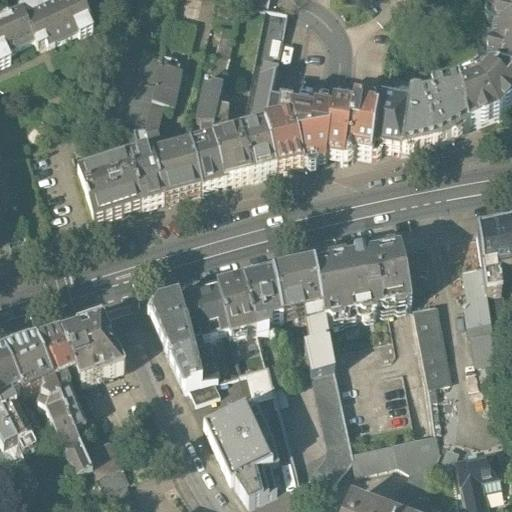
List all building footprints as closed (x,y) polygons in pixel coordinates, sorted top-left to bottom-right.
[(44,0),(18,13),(21,17),(30,36),(28,37),(34,51),(36,55),(43,53),(90,36),(78,0),(71,0),(47,8),(44,0)] [(511,0),(502,0),(500,10),(511,12),(511,0)] [(511,12),(500,10),(484,73),(511,85),(511,12)] [(270,110),(288,19),(263,14),(245,105),(270,110)] [(21,17),(0,25),(0,72),(11,67),(9,61),(34,51),(28,37),(30,36),(21,17)] [(164,61),(141,57),(125,136),(147,140),(152,117),(157,92),(160,78),(164,61)] [(505,124),(511,116),(511,85),(484,73),(459,82),(473,136),(488,130),(505,124)] [(382,117),(375,164),(379,164),(382,162),(383,158),(397,160),(405,161),(416,95),(418,80),(390,75),(382,117)] [(157,92),(152,117),(174,121),(183,83),(160,78),(157,92)] [(416,95),(405,161),(442,152),(473,136),(459,82),(416,95)] [(225,94),(206,89),(197,127),(215,132),(225,94)] [(328,172),(329,167),(336,168),(348,170),(355,168),(358,162),(375,164),(382,117),(341,111),(335,110),(334,120),(328,119),(316,118),(315,121),(294,118),(290,126),(302,172),(322,173),(328,172)] [(275,179),(302,172),(290,126),(266,130),(267,134),(275,179)] [(267,134),(239,142),(249,186),(272,180),(275,179),(267,134)] [(159,142),(148,145),(152,158),(153,163),(160,162),(159,157),(162,156),(159,142)] [(232,190),(249,186),(239,142),(214,147),(225,192),(232,190)] [(188,155),(200,198),(219,193),(225,192),(214,147),(188,155)] [(191,201),(200,198),(188,155),(160,162),(153,163),(164,208),(191,201)] [(121,167),(115,169),(132,217),(137,215),(164,208),(153,163),(152,158),(121,167)] [(93,229),(132,217),(115,169),(78,179),(93,229)] [(511,233),(486,240),(477,242),(481,274),(486,304),(502,303),(499,281),(511,278),(511,233)] [(389,258),(314,272),(322,317),(324,327),(400,312),(410,311),(399,256),(389,258)] [(280,279),(273,281),(282,324),(289,323),(305,320),(322,317),(314,272),(308,273),(280,279)] [(461,309),(465,333),(489,329),(486,304),(481,274),(461,277),(465,308),(461,309)] [(250,286),(243,288),(257,336),(258,339),(268,335),(267,329),(282,325),(282,324),(273,281),(250,286)] [(226,293),(217,295),(228,339),(230,343),(257,336),(243,288),(226,293)] [(177,305),(201,389),(217,384),(211,354),(202,353),(200,346),(228,339),(217,295),(188,302),(177,305)] [(154,317),(152,322),(171,364),(187,398),(201,389),(177,305),(157,311),(154,317)] [(434,312),(412,316),(430,406),(437,405),(434,391),(449,388),(434,312)] [(305,349),(311,380),(333,376),(324,327),(322,317),(305,320),(310,348),(305,349)] [(98,324),(59,340),(76,381),(79,390),(95,383),(98,385),(123,376),(124,373),(117,358),(114,357),(108,344),(110,342),(103,325),(98,324)] [(59,340),(36,348),(74,435),(86,429),(67,385),(76,381),(59,340)] [(492,341),(470,344),(474,374),(496,372),(492,341)] [(36,348),(3,359),(23,401),(42,392),(44,399),(40,403),(36,410),(46,415),(75,482),(91,475),(83,456),(74,435),(36,348)] [(3,359),(0,360),(0,415),(16,448),(31,440),(11,400),(19,396),(22,402),(23,401),(3,359)] [(323,463),(308,481),(326,495),(352,464),(351,458),(333,376),(311,380),(327,452),(323,463)] [(256,409),(205,433),(217,458),(222,469),(248,510),(276,497),(270,471),(278,467),(272,444),(256,409)] [(0,449),(3,455),(16,448),(0,415),(0,449)] [(428,421),(417,423),(420,438),(431,436),(428,421)] [(117,441),(83,456),(91,475),(102,498),(104,497),(126,487),(116,464),(125,460),(121,450),(117,441)] [(415,444),(351,458),(352,464),(354,478),(397,469),(409,476),(395,511),(418,511),(440,457),(437,441),(435,441),(415,444)] [(498,461),(455,468),(462,511),(487,511),(483,490),(503,488),(498,461)] [(85,511),(102,498),(91,475),(75,482),(77,486),(80,484),(82,488),(75,491),(77,495),(72,497),(78,511),(85,511)] [(127,511),(136,508),(126,487),(104,497),(110,511),(127,511)] [(349,503),(345,511),(379,511),(366,506),(365,509),(349,503)]
